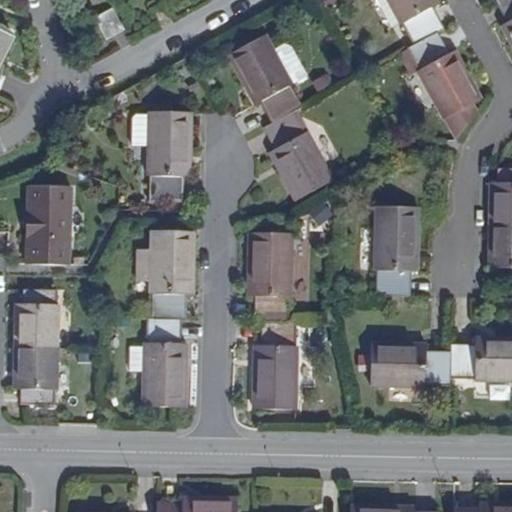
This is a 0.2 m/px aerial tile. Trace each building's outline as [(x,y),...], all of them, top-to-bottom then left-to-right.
[(446,120),(473,105),(482,100),(455,51),(451,54),(439,32),(444,29),(433,8),(439,5),(436,0),(388,0),(402,24),(404,23),(415,44),(407,48),(420,71),(417,73),(444,121),(446,120)] [(511,0),(495,0),(496,0),(509,23),(501,27),(511,47),(511,0)] [(111,11),(97,20),(108,39),(123,30),(111,11)] [(0,68),(14,39),(0,32),(0,68)] [(269,154),(295,201),(332,180),(308,133),(305,134),(293,112),(302,107),(291,86),(309,76),(293,46),(284,45),(273,51),(265,36),(227,58),(254,105),(261,101),(273,123),(263,128),(276,150),(269,154)] [(477,113),(473,105),(446,120),(457,140),(477,113)] [(133,145),(149,145),(148,177),(149,177),(149,201),(184,202),(184,178),(192,178),(193,113),(149,112),(149,114),(138,113),(134,117),(133,145)] [(498,183),(491,183),(490,268),(496,268),(495,283),(511,283),(511,168),(498,169),(498,183)] [(34,240),(34,264),(67,265),(68,240),(69,240),(71,188),(28,187),(27,240),(34,240)] [(418,207),(376,207),(375,272),(377,272),(376,296),(409,296),(409,273),(417,273),(418,207)] [(150,250),(149,280),(149,295),(152,295),(152,319),(148,319),(147,344),(144,344),(143,407),(186,407),(187,345),(182,345),(183,321),(187,321),(188,295),(193,296),(194,232),(150,232),(150,250)] [(293,235),(250,235),(250,297),(255,297),(254,322),(261,322),(261,346),(254,346),(253,409),(297,409),(297,347),(296,347),(296,322),(288,322),(289,297),(292,297),(293,235)] [(136,280),(149,280),(150,250),(137,250),(136,280)] [(55,405),(57,290),(23,290),(23,304),(15,304),(14,389),(21,389),(21,405),(55,405)] [(426,345),(372,344),(371,387),(425,388),(425,386),(450,386),(450,379),(475,379),(475,381),(511,382),(511,339),(475,339),(475,343),(450,343),(450,350),(426,350),(426,345)] [(489,398),(511,400),(511,399),(511,384),(490,382),(489,398)] [(235,511),(236,499),(182,498),(182,506),(157,505),(156,511),(235,511)]
